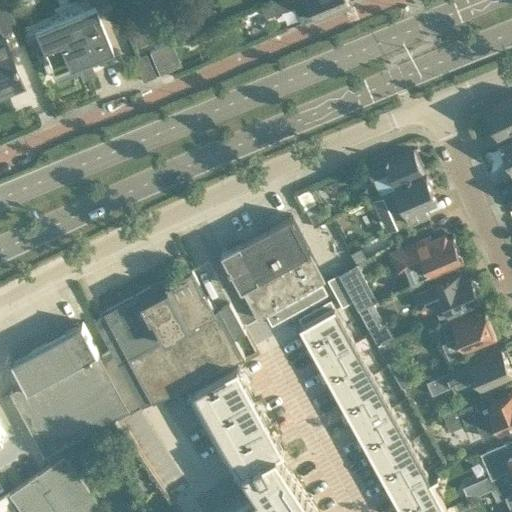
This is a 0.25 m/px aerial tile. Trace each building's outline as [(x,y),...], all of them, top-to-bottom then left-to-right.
[(109,0),(115,12),(128,7),(124,0),(109,0)] [(271,0),(262,4),(267,15),(295,3),(302,21),(350,1),(349,1),(349,0),(271,0)] [(5,1),(0,2),(0,30),(0,31),(15,25),(5,1)] [(90,4),(33,28),(44,54),(41,56),(44,64),(47,63),(52,74),(52,73),(75,64),(76,63),(111,49),(98,18),(93,4),(92,4),(91,4),(90,4)] [(125,20),(135,45),(147,40),(136,15),(125,20)] [(10,55),(7,49),(2,36),(0,36),(0,87),(20,79),(10,55)] [(161,46),(149,51),(159,73),(171,68),(161,46)] [(155,74),(146,53),(132,58),(141,79),(155,74)] [(511,94),(485,108),(486,111),(485,114),(489,121),(491,122),(497,133),(511,126),(511,94)] [(502,145),(500,146),(505,156),(507,155),(511,166),(511,137),(501,143),(501,144),(502,145)] [(388,169),(394,183),(423,169),(423,168),(424,164),(421,157),(417,156),(414,148),(398,155),(397,152),(367,165),(372,176),(388,169)] [(426,175),(382,194),(395,226),(408,220),(410,223),(428,216),(424,205),(437,199),(431,186),(432,184),(430,179),(427,178),(426,175)] [(309,188),(299,194),(307,207),(316,202),(309,188)] [(314,226),(327,219),(319,203),(306,209),(314,226)] [(308,247),(292,217),(291,213),(256,231),(221,250),(229,265),(227,265),(230,270),(231,270),(239,285),(240,288),(256,318),(290,298),(295,295),(309,288),(325,279),(308,247)] [(401,247),(389,253),(394,267),(404,263),(413,282),(420,279),(420,278),(454,263),(453,263),(463,259),(453,235),(446,238),(445,234),(431,240),(429,235),(415,241),(401,247)] [(378,299),(358,260),(357,261),(338,271),(339,273),(355,301),(358,307),(374,300),(378,299)] [(245,356),(235,338),(245,332),(238,319),(229,302),(219,307),(213,310),(192,269),(165,283),(163,279),(145,289),(142,291),(104,311),(105,314),(96,319),(94,316),(93,317),(110,349),(140,407),(152,401),(174,388),(176,391),(195,382),(230,363),(245,356)] [(339,273),(328,279),(343,307),(355,301),(339,273)] [(452,274),(423,287),(430,303),(433,302),(440,317),(447,313),(459,308),(480,298),(478,294),(480,289),(476,282),(472,280),(470,275),(456,282),(453,276),(452,274)] [(322,284),(267,314),(272,324),(328,293),(322,284)] [(331,299),(299,316),(303,324),(300,325),(403,511),(441,511),(446,510),(447,509),(432,480),(431,479),(335,306),(331,299)] [(374,300),(358,307),(369,326),(384,318),(374,300)] [(462,312),(435,324),(442,342),(458,335),(464,349),(496,334),(494,331),(497,330),(492,318),(489,320),(484,308),(464,316),(462,312)] [(140,407),(110,349),(99,355),(82,321),(81,320),(80,321),(81,322),(47,340),(13,357),(12,356),(11,357),(11,358),(24,383),(11,391),(13,395),(12,396),(42,454),(44,453),(49,462),(64,451),(59,445),(92,427),(128,409),(130,412),(135,409),(140,407)] [(379,346),(403,387),(413,381),(390,340),(379,346)] [(501,348),(469,362),(438,375),(427,379),(432,392),(443,388),(473,375),(478,387),(491,382),(511,373),(501,348)] [(238,364),(195,388),(227,446),(235,459),(242,468),(258,492),(226,511),(318,511),(278,451),(281,450),(284,448),(283,446),(278,436),(277,434),(276,432),(269,421),(238,364)] [(490,395),(461,408),(460,405),(443,412),(450,429),(466,423),(475,419),(483,436),(497,430),(509,424),(511,423),(511,390),(497,397),(492,399),(490,395)] [(123,433),(114,420),(93,434),(102,448),(123,433)] [(82,439),(66,450),(84,475),(99,464),(82,439)] [(496,474),(478,482),(482,491),(491,487),(511,477),(511,439),(486,451),(496,474)] [(106,511),(64,451),(49,462),(38,470),(10,491),(24,511),(106,511)] [(511,477),(491,487),(496,499),(507,494),(511,506),(511,477)]
